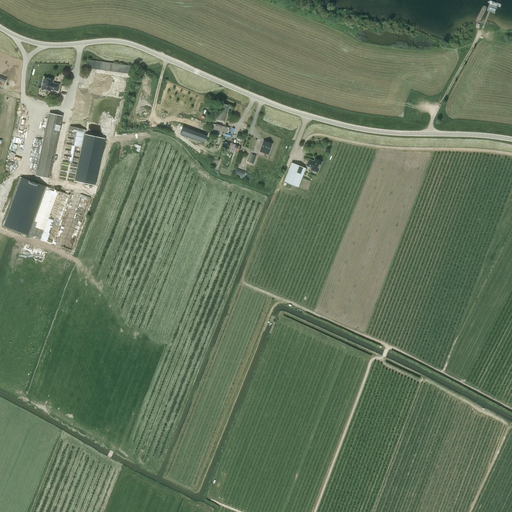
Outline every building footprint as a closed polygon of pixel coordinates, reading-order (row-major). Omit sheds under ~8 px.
[(493,13),(495,7),(489,4),(486,10),(493,13)] [(61,179),(98,185),(108,119),(121,121),(124,100),(126,100),(131,66),(88,59),(87,67),(97,69),(90,111),(83,110),(87,85),(76,84),(61,179)] [(59,85),(55,84),(54,85),(52,84),(53,80),(44,79),(43,82),(42,82),(41,89),(50,91),(51,91),(57,92),(59,85)] [(219,112),(216,111),(214,119),(224,122),(228,106),(220,104),(219,112)] [(47,112),(37,175),(51,178),(62,115),(47,112)] [(208,132),(210,132),(210,133),(211,133),(211,134),(213,135),(212,137),(217,138),(217,136),(221,137),(221,135),(222,135),(222,133),(227,134),(229,128),(221,126),(215,124),(215,125),(212,124),(211,129),(209,128),(208,132)] [(211,143),(212,137),(213,135),(211,134),(196,130),(194,138),(211,143)] [(228,149),(239,151),(240,145),(229,142),(228,149)] [(268,155),(271,145),(263,142),(259,152),(268,155)] [(9,155),(7,163),(13,165),(15,157),(9,155)] [(311,168),(310,169),(317,172),(322,162),(321,161),(320,160),(318,160),(317,160),(315,159),(314,162),(309,160),(306,166),(311,168)] [(284,182),(298,187),(305,168),(291,163),(284,182)] [(234,174),(234,177),(241,179),(242,177),(243,177),(245,173),(236,170),(234,174)] [(19,177),(3,227),(52,242),(57,227),(52,225),(54,218),(57,218),(61,207),(57,206),(62,190),(19,177)] [(74,250),(89,196),(71,191),(55,245),(74,250)]
